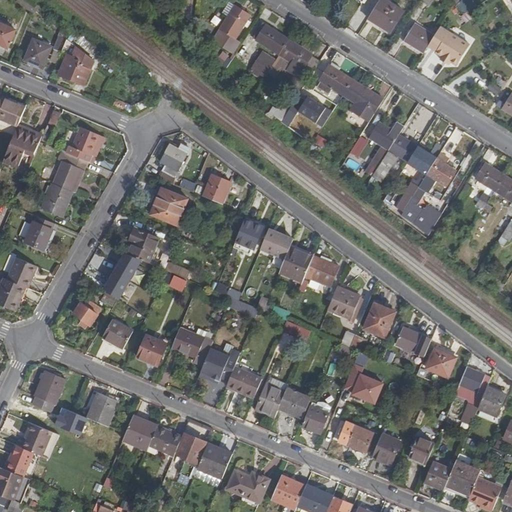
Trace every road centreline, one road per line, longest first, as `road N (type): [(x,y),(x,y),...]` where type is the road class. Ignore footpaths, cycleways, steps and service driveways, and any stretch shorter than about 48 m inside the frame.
road 1 (residential): [(511,376),(186,124),(172,120),(147,132)]
road 2 (residential): [(28,341),(434,511)]
road 3 (residential): [(511,144),(278,0)]
road 4 (residential): [(147,132),(28,341)]
road 5 (residential): [(147,132),(0,72)]
